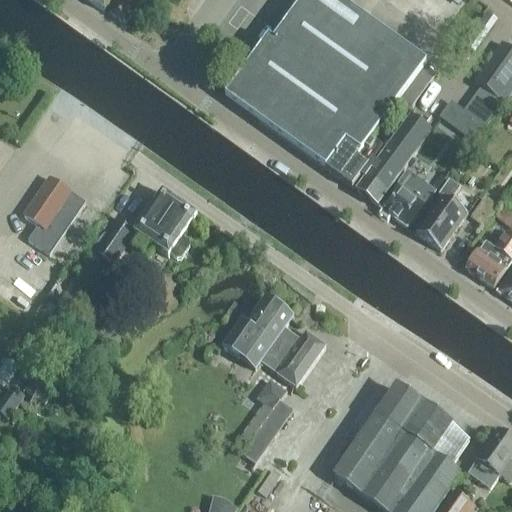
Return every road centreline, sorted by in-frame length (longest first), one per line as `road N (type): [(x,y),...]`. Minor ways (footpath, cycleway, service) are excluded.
road 1 (residential): [(135,161),(511,422)]
road 2 (residential): [(511,322),(171,76)]
road 3 (unclassified): [(64,0),(171,76)]
